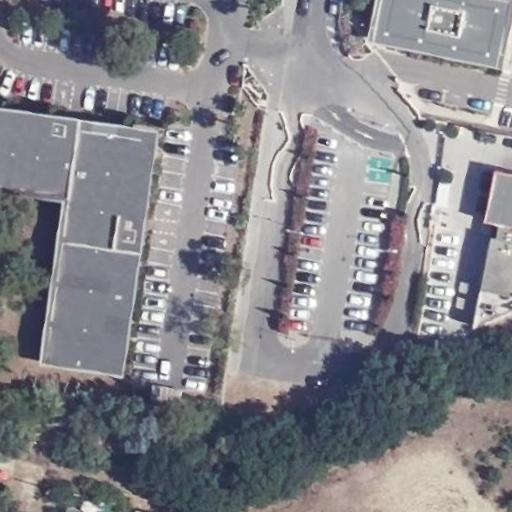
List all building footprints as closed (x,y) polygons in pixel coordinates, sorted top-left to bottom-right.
[(511,0),(381,0),(374,36),(501,62),(511,5),(511,0)] [(118,375),(151,147),(141,145),(143,136),(0,115),(0,183),(76,195),(52,366),(118,375)] [(151,147),(118,375),(127,377),(161,139),(143,136),(141,145),(151,147)] [(511,173),(493,169),(482,221),(497,224),(494,237),(489,236),(476,301),(510,308),(511,299),(511,173)] [(43,364),(52,366),(76,195),(0,183),(0,191),(66,202),(43,364)] [(470,326),(510,308),(476,301),(470,326)]
